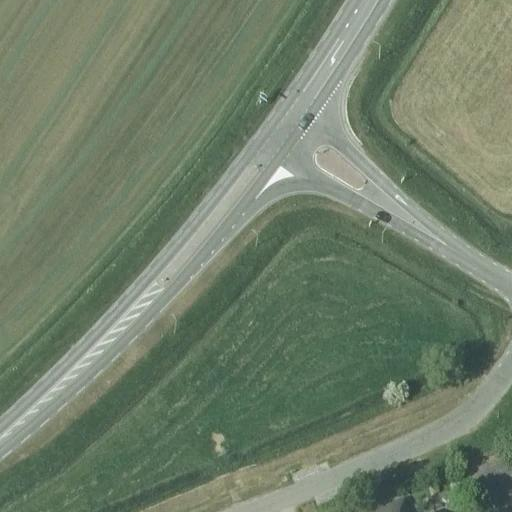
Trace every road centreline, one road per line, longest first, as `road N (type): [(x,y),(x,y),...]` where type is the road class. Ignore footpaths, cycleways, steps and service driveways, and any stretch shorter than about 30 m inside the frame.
road 1 (primary): [(0,451),(168,293),(276,157)]
road 2 (primary): [(255,142),(151,275),(0,426)]
road 3 (unclassified): [(254,511),(450,428),(511,362)]
road 4 (tertiary): [(276,157),(431,236)]
road 5 (tertiary): [(431,236),(308,115)]
road 6 (primary): [(308,115),(384,0)]
road 7 (primary): [(355,0),(287,100)]
